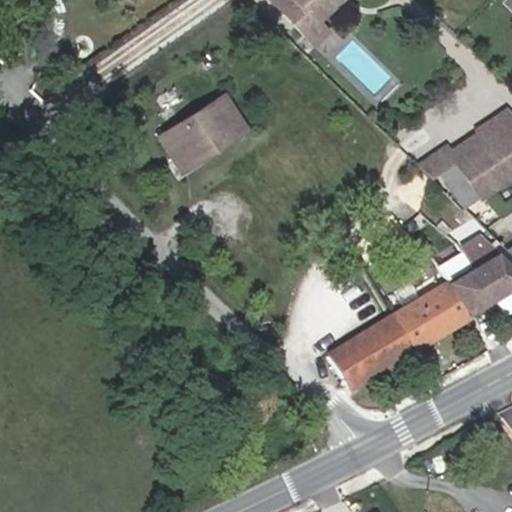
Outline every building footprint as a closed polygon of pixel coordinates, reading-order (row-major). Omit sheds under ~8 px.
[(312,16),(328,0),(275,0),(272,3),(312,45),(326,32),(317,22),(312,16)] [(339,0),(328,0),(312,16),(317,22),(339,0)] [(193,166),(246,132),(223,95),(155,137),(168,157),(182,149),(193,166)] [(482,142),(511,122),(511,118),(507,110),(475,131),(476,132),(482,142)] [(476,201),(511,177),(511,122),(482,142),(454,161),(456,164),(452,166),(476,201)] [(454,161),(482,142),(476,132),(447,150),(454,161)] [(447,150),(443,145),(415,165),(430,181),(439,175),(452,166),(456,164),(454,161),(447,150)] [(193,166),(182,149),(168,157),(179,175),(193,166)] [(476,201),(452,166),(439,175),(463,209),(476,201)] [(461,252),(435,267),(465,319),(492,303),(502,317),(511,310),(511,273),(494,255),(477,238),(459,249),(461,252)] [(445,284),(324,356),(346,392),(465,319),(445,284)] [(237,444),(290,392),(268,371),(215,424),(237,444)]
